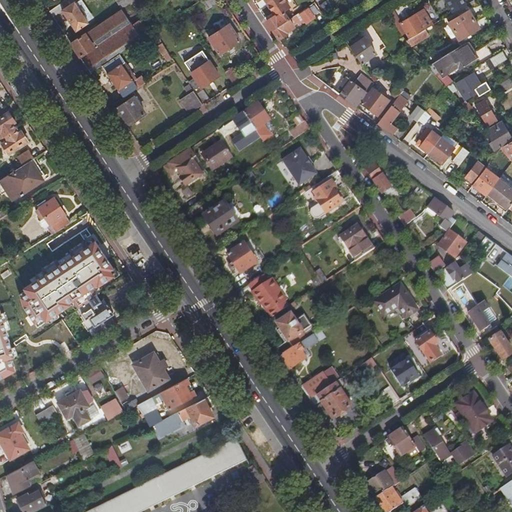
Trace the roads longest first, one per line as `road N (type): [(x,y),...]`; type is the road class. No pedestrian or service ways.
road 1 (residential): [(480,362),(284,68)]
road 2 (residential): [(511,241),(284,68)]
road 3 (residential): [(0,407),(192,295)]
road 4 (primary): [(312,473),(192,295)]
road 5 (primary): [(115,179),(0,8)]
road 6 (residential): [(284,68),(115,179)]
road 7 (residential): [(480,362),(312,473)]
road 8 (primary): [(192,295),(115,179)]
